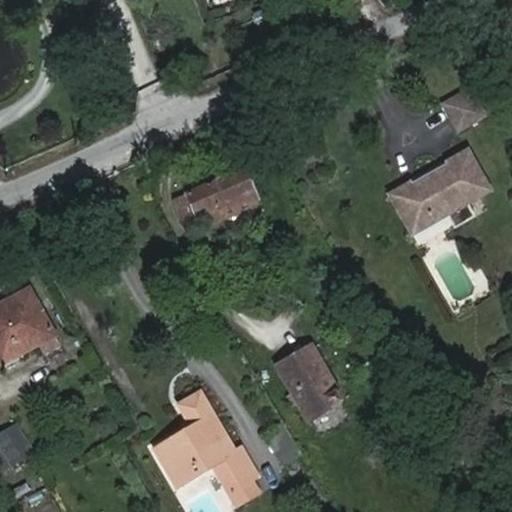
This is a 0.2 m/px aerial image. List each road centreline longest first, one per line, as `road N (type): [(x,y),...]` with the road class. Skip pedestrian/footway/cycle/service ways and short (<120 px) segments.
road 1 (residential): [(488,0),(0,204)]
road 2 (unknown): [(116,156),(141,261),(205,345),(261,453)]
road 3 (unknown): [(170,133),(119,0)]
